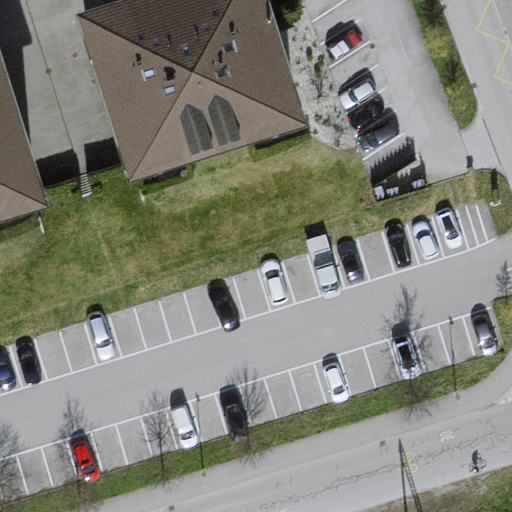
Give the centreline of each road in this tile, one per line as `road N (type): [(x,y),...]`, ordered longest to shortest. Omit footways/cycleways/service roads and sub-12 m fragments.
road 1 (residential): [(242,511),(511,427)]
road 2 (residential): [(511,132),(463,0)]
